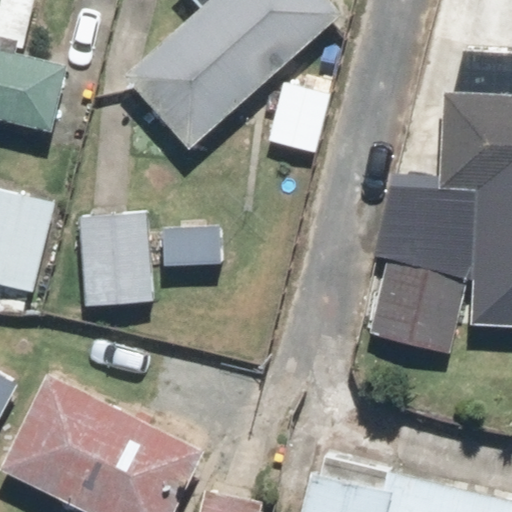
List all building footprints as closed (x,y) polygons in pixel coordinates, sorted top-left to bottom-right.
[(0,0),(0,108),(62,123),(78,56),(31,45),(42,0),(0,0)] [(135,65),(200,138),(352,5),(347,0),(207,0),(209,1),(135,65)] [(484,174),(478,316),(511,317),(511,82),(447,80),(442,172),(484,174)] [(63,197),(0,181),(0,274),(41,285),(63,197)] [(155,206),(90,210),(95,298),(161,294),(155,206)] [(396,253),(379,325),(459,343),(475,271),(396,253)] [(60,365),(12,459),(119,511),(180,511),(215,442),(60,365)] [(511,511),(511,491),(335,448),(318,511),(511,511)] [(266,511),(270,494),(213,482),(206,511),(266,511)]
